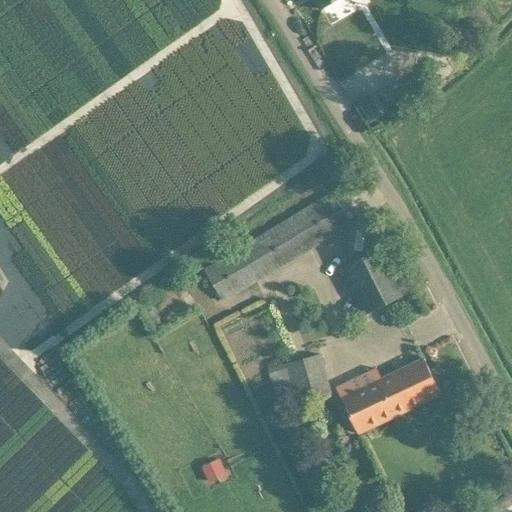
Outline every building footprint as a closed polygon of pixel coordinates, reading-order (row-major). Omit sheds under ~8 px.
[(315,0),(321,10),(337,0),(315,0)] [(391,42),(374,27),(349,54),(366,69),(391,42)] [(452,58),(442,66),(448,74),(458,67),(452,58)] [(223,301),(334,234),(352,224),(333,193),(204,270),(223,301)] [(369,254),(339,269),(362,316),(392,301),(410,292),(387,245),(369,254)] [(235,343),(251,336),(242,318),(226,325),(235,343)] [(320,354),(268,368),(276,400),(296,395),(297,402),(331,393),(320,354)] [(359,433),(442,394),(425,359),(342,399),(359,433)] [(218,460),(203,467),(210,482),(225,475),(218,460)] [(365,473),(343,485),(350,500),(373,489),(365,473)]
